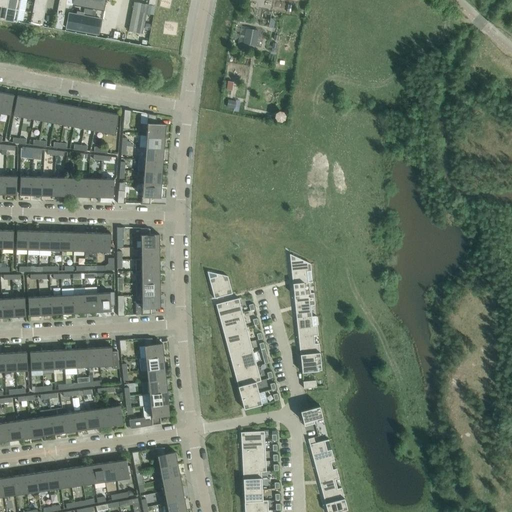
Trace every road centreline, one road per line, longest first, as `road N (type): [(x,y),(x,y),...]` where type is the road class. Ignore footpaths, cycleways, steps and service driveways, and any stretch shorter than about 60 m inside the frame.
road 1 (residential): [(0,461),(192,431)]
road 2 (residential): [(187,110),(0,74)]
road 3 (residential): [(0,334),(181,324)]
road 4 (residential): [(180,217),(0,212)]
road 5 (residential): [(267,287),(296,392),(293,414)]
